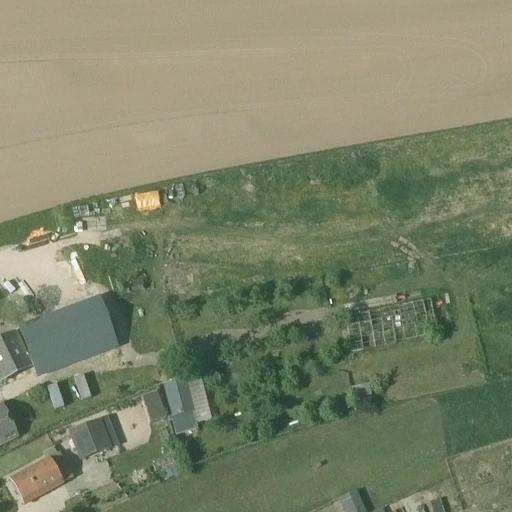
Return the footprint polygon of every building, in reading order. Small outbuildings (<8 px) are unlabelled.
[(430,301),(344,318),(350,356),(430,339),(428,330),(436,329),(430,301)] [(81,308),(20,330),(34,368),(114,339),(105,315),(86,322),(81,308)] [(14,333),(0,340),(0,383),(0,384),(32,369),(14,333)] [(186,381),(164,387),(172,420),(195,414),(186,381)] [(356,411),(374,407),(368,385),(350,389),(356,411)] [(141,401),(149,426),(164,421),(156,396),(141,401)] [(0,449),(17,441),(0,407),(0,449)] [(79,463),(117,448),(107,420),(85,428),(68,435),(79,463)] [(73,480),(59,456),(10,484),(23,509),(73,480)] [(339,501),(344,511),(364,511),(356,493),(339,501)]
